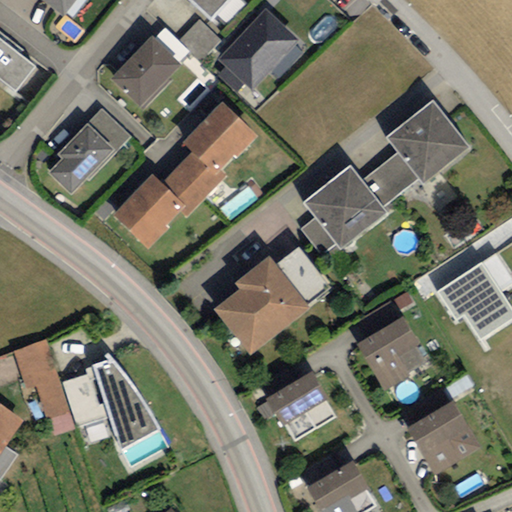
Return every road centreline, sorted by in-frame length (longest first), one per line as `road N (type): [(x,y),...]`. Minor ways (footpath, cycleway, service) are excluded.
road 1 (secondary): [(264,511),(237,437),(185,352),(129,292),(0,195)]
road 2 (residential): [(0,172),(141,0)]
road 3 (residential): [(388,0),(511,146)]
